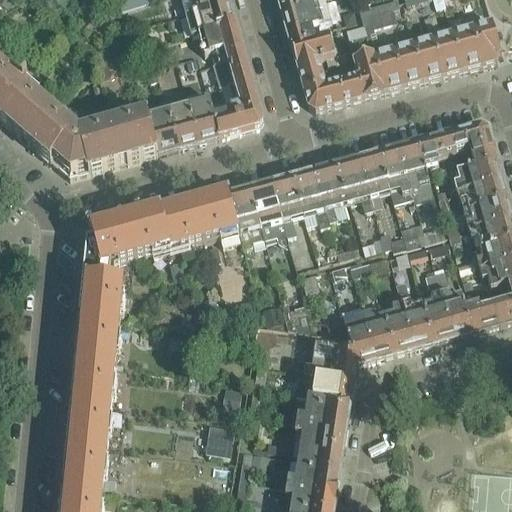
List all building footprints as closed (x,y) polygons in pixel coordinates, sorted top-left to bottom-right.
[(181,0),(186,21),(229,9),(226,0),(181,0)] [(277,0),(283,19),(326,7),(324,0),(277,0)] [(333,29),(326,7),(283,19),(289,41),(333,29)] [(192,43),(199,41),(236,31),(229,9),(186,21),(192,43)] [(492,28),(454,39),(465,78),(498,68),(497,63),(502,61),(492,28)] [(236,31),(199,41),(205,62),(216,59),(219,69),(228,67),(234,90),(220,93),(226,114),(212,118),(220,146),(259,135),(263,128),(255,99),(236,31)] [(290,45),(310,115),(317,118),(385,100),(374,61),(353,68),(358,83),(326,92),(318,66),(326,64),(328,71),(338,68),(330,40),(317,44),(315,39),(290,45)] [(465,78),(454,39),(414,50),(425,89),(465,78)] [(425,89),(414,50),(374,61),(385,100),(425,89)] [(0,120),(23,93),(0,72),(0,120)] [(0,126),(54,173),(70,187),(79,141),(23,93),(0,120),(0,126)] [(220,146),(212,118),(208,103),(187,108),(199,151),(220,146)] [(178,157),(199,151),(187,108),(166,114),(178,157)] [(158,163),(178,157),(166,114),(146,120),(147,122),(158,163)] [(158,163),(147,122),(112,132),(123,172),(158,163)] [(70,187),(123,172),(112,132),(79,141),(70,187)] [(482,132),(465,136),(470,157),(475,175),(499,168),(489,136),(482,132)] [(419,149),(426,175),(439,172),(437,165),(470,157),(465,136),(419,149)] [(419,149),(399,154),(412,201),(421,199),(419,193),(430,190),(426,175),(419,149)] [(379,160),(391,201),(402,198),(403,203),(412,201),(399,154),(379,160)] [(359,165),(374,217),(382,215),(380,204),(391,201),(379,160),(359,165)] [(334,217),(346,213),(362,209),(366,220),(374,217),(359,165),(313,178),(328,231),(338,228),(334,217)] [(458,200),(504,187),(499,168),(475,175),(458,180),(461,190),(456,192),(458,200)] [(329,235),(328,231),(313,178),(292,183),(303,225),(306,234),(318,231),(319,237),(329,235)] [(291,229),(303,225),(292,183),(271,189),(288,246),(296,243),(291,229)] [(469,218),(510,207),(504,187),(458,200),(461,210),(466,208),(469,218)] [(250,195),(265,247),(265,248),(277,245),(278,248),(288,246),(271,189),(250,195)] [(239,240),(242,251),(244,257),(254,255),(253,250),(265,247),(250,195),(228,201),(239,240)] [(193,210),(204,250),(220,245),(223,256),(242,251),(239,240),(228,201),(193,210)] [(469,239),(511,227),(511,214),(510,207),(469,218),(472,229),(467,230),(469,239)] [(136,268),(170,259),(181,256),(204,250),(193,210),(170,217),(160,219),(125,229),(91,238),(94,248),(88,249),(84,287),(110,289),(111,275),(136,268)] [(477,247),(480,257),(511,248),(511,227),(469,239),(472,248),(477,247)] [(511,268),(511,248),(480,257),(483,267),(478,269),(480,278),(511,268)] [(511,289),(511,268),(480,278),(483,287),(488,285),(491,295),(508,290),(511,289)] [(357,289),(372,286),(369,270),(353,273),(357,289)] [(115,374),(123,291),(110,289),(84,287),(76,370),(115,374)] [(449,298),(440,300),(453,346),(473,341),(466,316),(462,301),(451,303),(449,298)] [(433,352),(453,346),(440,300),(431,303),(433,308),(422,311),(433,352)] [(473,341),(511,329),(511,308),(481,317),(479,312),(466,316),(473,341)] [(415,357),(433,352),(422,311),(412,314),(410,309),(402,311),(415,357)] [(396,362),(415,357),(402,311),(393,314),(394,319),(384,322),(396,362)] [(376,367),(396,362),(384,322),(374,325),(372,319),(363,322),(376,367)] [(356,373),(376,367),(363,322),(354,324),(355,329),(345,333),(352,358),(356,373)] [(353,392),(356,373),(352,358),(322,354),(318,378),(306,376),(305,385),(353,392)] [(107,456),(115,374),(76,370),(67,452),(107,456)] [(350,411),(353,392),(305,385),(303,393),(310,395),(308,405),(314,406),(350,411)] [(227,394),(226,415),(241,416),(242,395),(227,394)] [(346,441),(350,411),(314,406),(311,426),(299,424),(297,433),(346,441)] [(341,472),(346,441),(297,433),(295,442),(308,444),(304,467),(304,468),(340,474),(341,472)] [(212,434),(209,459),(232,462),(235,436),(212,434)] [(101,511),(107,456),(67,452),(61,511),(101,511)] [(336,504),(340,474),(304,468),(301,489),(289,487),(287,496),(336,504)] [(334,511),(336,504),(287,496),(286,505),(298,508),(297,511),(334,511)]
